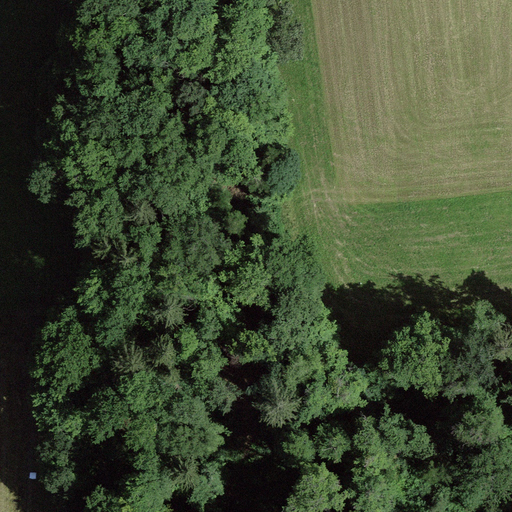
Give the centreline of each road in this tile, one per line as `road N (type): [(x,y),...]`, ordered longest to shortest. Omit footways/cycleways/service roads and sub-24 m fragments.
road 1 (unclassified): [(100,511),(94,271),(105,0)]
road 2 (track): [(148,0),(234,44),(290,117),(314,218)]
